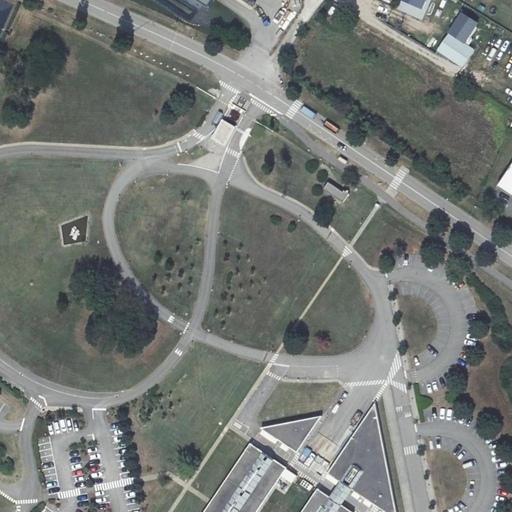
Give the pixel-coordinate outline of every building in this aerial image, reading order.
[(199,0),(211,8),(216,0),(199,0)] [(400,2),(397,9),(417,17),(420,9),(400,2)] [(477,50),(450,35),(439,53),(466,69),(477,50)] [(225,146),(236,127),(222,119),(211,139),(225,146)] [(511,164),(499,185),(511,192),(511,164)] [(323,190),(343,202),(349,194),(344,190),(343,192),(328,183),(323,190)] [(358,511),(351,506),(357,492),(386,511),(398,511),(378,404),(332,473),(344,482),(334,494),(323,486),(304,511),(259,511),(292,466),(279,456),(288,444),(300,452),(323,416),(261,427),(275,435),(266,447),(254,439),(203,511),(358,511)]
